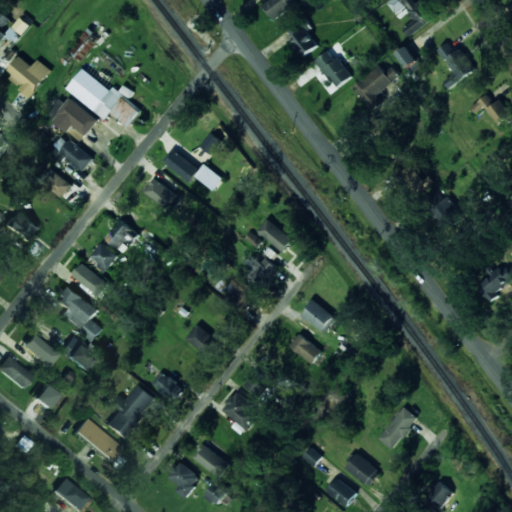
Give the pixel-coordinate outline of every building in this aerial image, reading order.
[(269,0),(264,4),(273,20),(297,5),(294,0),(269,0)] [(428,0),(423,0),(420,3),(417,0),(390,0),(388,1),(400,19),(409,13),(414,21),(404,28),(410,37),(439,17),(428,0)] [(6,37),(17,44),(31,25),(21,17),(6,37)] [(306,57),(319,43),(300,26),(287,40),(306,57)] [(0,44),(8,35),(0,27),(0,44)] [(83,61),(103,37),(90,27),(71,51),(83,61)] [(440,49),(456,74),(445,81),(450,89),(476,71),(462,48),(455,52),(449,43),(440,49)] [(423,66),(408,46),(397,54),(412,74),(423,66)] [(337,89),(352,78),(331,49),(316,59),(337,89)] [(40,59),(34,66),(21,56),(7,73),(22,85),(19,88),(31,98),(53,71),(40,59)] [(370,104),(401,76),(393,67),(386,72),(380,65),(355,87),(370,104)] [(69,88),(108,119),(113,113),(131,126),(143,111),(126,98),(131,91),(127,87),(124,92),(116,86),(113,91),(84,69),(69,88)] [(478,113),(486,107),(500,125),(511,114),(511,112),(501,99),(495,104),(488,95),(473,106),(478,113)] [(71,132),(76,126),(90,136),(102,119),(73,98),(56,121),(71,132)] [(213,155),(224,141),(212,132),(202,146),(213,155)] [(0,154),(9,143),(0,135),(0,154)] [(67,157),(86,171),(95,158),(65,136),(51,155),(63,164),(67,157)] [(166,163),(192,183),(197,177),(215,191),(225,178),(206,164),(202,169),(176,150),(166,163)] [(396,174),(411,198),(429,187),(414,162),(396,174)] [(61,199),(73,186),(56,171),(45,184),(61,199)] [(172,211),(182,198),(156,178),(146,192),(172,211)] [(432,209),(441,225),(461,214),(452,197),(432,209)] [(4,228),(28,243),(39,225),(16,210),(4,228)] [(295,238),(267,220),(259,233),(286,251),(295,238)] [(124,252),(130,244),(133,246),(140,236),(121,221),(108,239),(124,252)] [(120,256),(104,242),(89,259),(105,273),(120,256)] [(263,288),(276,267),(257,254),(243,275),(263,288)] [(110,285),(85,263),(75,275),(100,297),(110,285)] [(100,310),(69,285),(55,301),(65,309),(61,315),(93,342),(104,329),(92,319),(100,310)] [(328,333),(339,317),(314,301),(304,317),(328,333)] [(217,340),(200,325),(188,338),(206,353),(217,340)] [(291,345),(314,364),(324,352),(300,333),(291,345)] [(21,347),(47,367),(57,355),(31,334),(21,347)] [(87,373),(98,357),(70,337),(59,354),(87,373)] [(0,372),(21,389),(31,377),(6,357),(0,363),(0,372)] [(175,400),(185,387),(162,371),(153,383),(175,400)] [(246,386),(265,395),(272,380),(253,371),(246,386)] [(105,426),(125,440),(156,397),(139,384),(127,400),(121,395),(112,407),(117,410),(105,426)] [(46,409),(57,395),(43,385),(33,399),(46,409)] [(238,420),(233,428),(242,434),(260,407),(236,392),(224,411),(238,420)] [(393,449),(420,418),(406,407),(380,438),(393,449)] [(72,435),(114,462),(124,447),(83,420),(72,435)] [(194,459),(223,477),(232,463),(203,445),(194,459)] [(304,458),(317,467),(324,456),(311,447),(304,458)] [(371,487),(383,472),(359,453),(347,468),(371,487)] [(203,479),(183,463),(171,477),(182,486),(178,491),(187,498),(203,479)] [(349,507),(360,494),(339,478),(328,491),(349,507)] [(86,497),(62,479),(52,492),(77,510),(86,497)] [(428,499),(443,509),(454,491),(439,481),(428,499)] [(208,495),(221,505),(230,493),(218,483),(208,495)]
